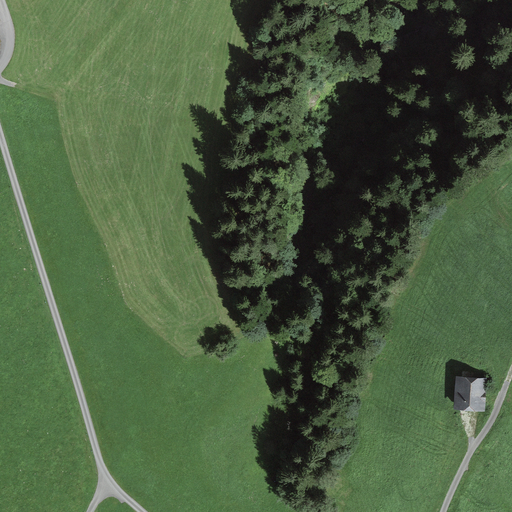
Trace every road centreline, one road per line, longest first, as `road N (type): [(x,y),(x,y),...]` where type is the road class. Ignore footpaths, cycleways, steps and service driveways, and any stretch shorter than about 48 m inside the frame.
road 1 (track): [(141,511),(106,482),(0,132)]
road 2 (track): [(443,511),(511,370)]
